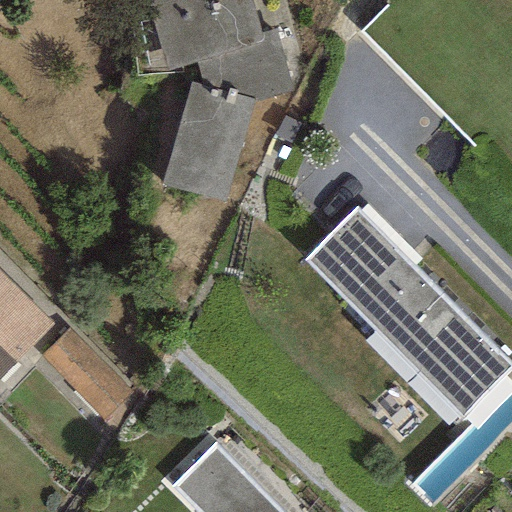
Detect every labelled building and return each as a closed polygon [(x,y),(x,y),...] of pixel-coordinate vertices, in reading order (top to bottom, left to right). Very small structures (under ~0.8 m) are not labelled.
[(197,76),(167,199),(233,215),(261,101),(294,100),(290,30),(260,23),(258,0),(154,0),(159,78),(197,76)] [(511,380),(511,376),(351,219),(300,271),(463,430),(511,380)] [(0,388),(52,336),(0,283),(0,388)] [(131,402),(65,337),(39,363),(105,428),(131,402)] [(271,511),(209,449),(165,492),(183,511),(271,511)]
